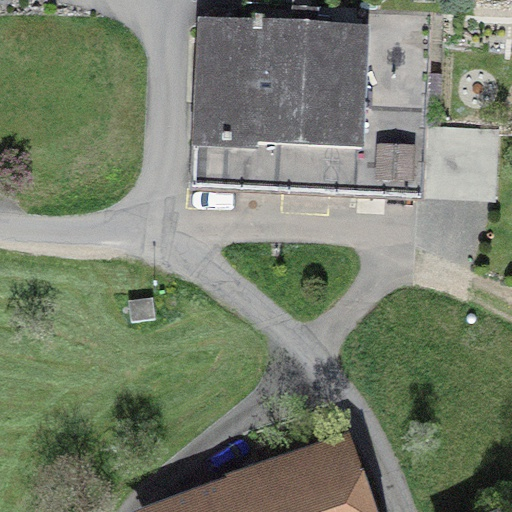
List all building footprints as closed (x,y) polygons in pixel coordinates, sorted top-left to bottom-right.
[(205,147),(204,191),(433,197),(438,12),(375,10),(374,24),(371,151),(205,147)] [(209,19),(205,147),(371,151),(374,24),(209,19)] [(510,137),(443,135),(441,202),(508,204),(510,137)] [(162,304),(139,305),(140,327),(164,325),(162,304)] [(388,511),(363,439),(150,511),(388,511)]
